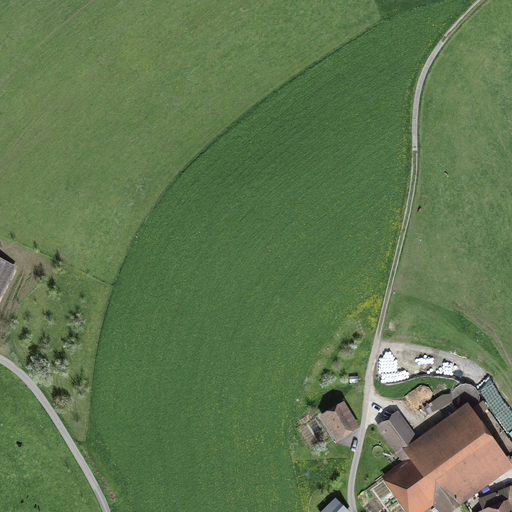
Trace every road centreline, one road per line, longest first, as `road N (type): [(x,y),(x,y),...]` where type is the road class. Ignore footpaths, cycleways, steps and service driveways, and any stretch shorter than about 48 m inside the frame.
road 1 (track): [(377,338),(412,188),(419,84),(436,49),(481,0)]
road 2 (unclassified): [(0,359),(50,409),(106,511)]
